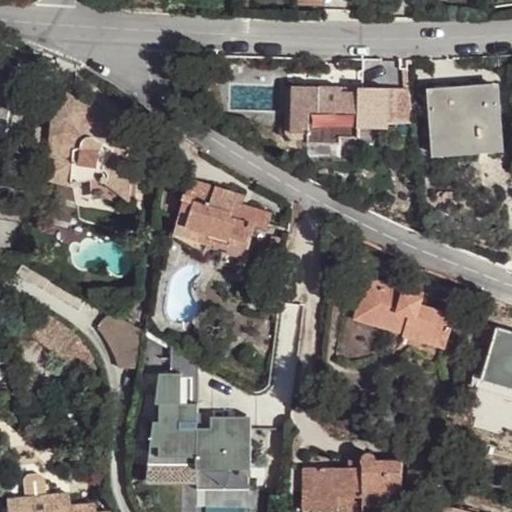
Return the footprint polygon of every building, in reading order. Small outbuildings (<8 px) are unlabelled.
[(0,120),(9,121),(17,65),(0,61),(0,120)] [(55,105),(77,104),(82,101),(57,86),(55,105)] [(342,86),(292,86),(292,132),(308,132),(308,139),(308,143),(341,143),(341,137),(359,137),(359,127),(389,127),(389,87),(360,86),(360,92),(342,92),(342,86)] [(435,91),(430,91),(434,142),(501,136),(497,86),(449,89),(448,86),(435,87),(435,91)] [(55,105),(51,166),(72,173),(71,186),(90,181),(97,179),(130,196),(137,160),(127,154),(135,141),(115,128),(118,123),(82,101),(77,104),(55,105)] [(501,136),(434,142),(435,154),(502,149),(501,136)] [(50,180),(71,186),(72,173),(51,166),(50,180)] [(97,179),(90,181),(91,199),(107,197),(113,199),(114,202),(128,205),(130,196),(97,179)] [(231,191),(189,180),(178,223),(197,228),(194,239),(228,249),(231,237),(248,241),(253,225),(266,229),(271,212),(236,202),(228,200),(231,191)] [(238,193),(231,191),(228,200),(236,202),(238,193)] [(174,234),(194,239),(197,228),(178,223),(174,234)] [(244,257),(248,241),(231,237),(228,249),(227,253),(244,257)] [(404,288),(366,277),(354,318),(404,333),(403,335),(446,347),(455,314),(420,304),(422,299),(402,293),(404,288)] [(424,294),(404,288),(402,293),(422,299),(424,294)] [(110,312),(99,327),(109,343),(115,354),(117,367),(139,368),(143,331),(110,312)] [(511,334),(507,333),(503,334),(500,337),(498,340),(498,344),(499,347),(494,356),(488,374),(511,382),(511,334)] [(177,355),(176,370),(200,371),(201,356),(177,355)] [(252,511),(254,413),(202,412),(203,372),(155,371),(153,481),(185,482),(184,511),(252,511)] [(511,395),(511,382),(488,374),(484,386),(511,395)] [(349,468),(313,468),(313,482),(303,482),(303,509),(338,509),(338,496),(363,496),(363,503),(385,503),(385,496),(402,497),(402,461),(377,460),(377,457),(374,453),(369,452),(365,454),(363,457),(363,468),(349,468)] [(349,468),(363,468),(363,457),(349,457),(349,468)] [(303,482),(313,482),(313,468),(303,468),(303,482)] [(69,492),(5,499),(6,511),(110,511),(110,510),(95,511),(94,502),(70,504),(69,492)] [(338,496),(338,509),(385,509),(385,503),(363,503),(363,496),(338,496)]
